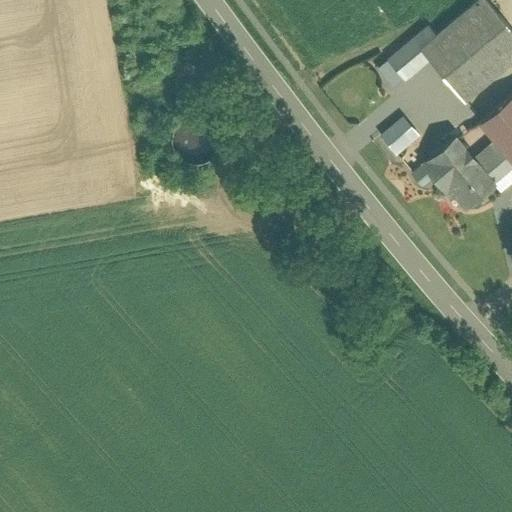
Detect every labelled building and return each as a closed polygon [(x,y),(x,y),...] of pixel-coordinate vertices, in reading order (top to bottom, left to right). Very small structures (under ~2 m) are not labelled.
[(464,94),(511,57),(511,32),(486,0),(481,0),(436,35),(428,24),(371,68),(388,90),(434,55),(464,94)] [(511,98),(477,127),(490,143),(511,168),(511,98)] [(213,157),(218,150),(220,142),(220,134),(216,126),(211,120),(203,117),(195,116),(187,117),(180,122),(175,128),(172,135),(172,142),(174,150),(178,156),(184,161),(191,164),(198,164),(206,162),(213,157)] [(403,117),(381,135),(397,153),(419,135),(403,117)] [(511,176),(511,168),(490,143),(475,155),(458,135),(422,164),(414,155),(404,163),(424,188),(437,178),(465,214),(511,176)]
